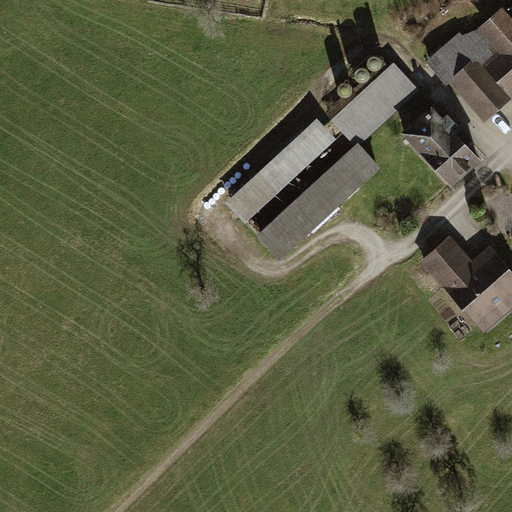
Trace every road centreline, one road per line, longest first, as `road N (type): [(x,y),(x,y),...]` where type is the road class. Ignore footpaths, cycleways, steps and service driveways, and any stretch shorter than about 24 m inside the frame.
road 1 (track): [(387,259),(290,341),(117,511)]
road 2 (track): [(387,259),(367,238),(341,232),(264,269),(207,210)]
